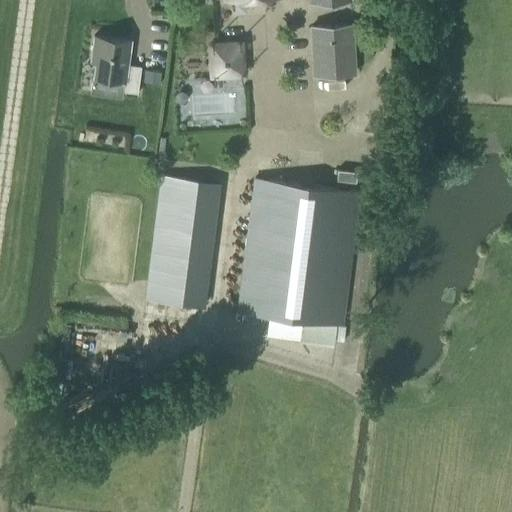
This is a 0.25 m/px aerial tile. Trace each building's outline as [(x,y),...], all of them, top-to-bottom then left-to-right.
[(314,76),(354,73),(351,24),(311,27),(314,76)] [(94,78),(95,78),(122,82),(121,92),(138,95),(142,67),(128,65),(131,41),(95,36),(91,63),(96,63),(94,78)] [(247,75),(246,38),(210,39),(211,76),(247,75)] [(202,307),(215,209),(218,184),(161,177),(145,300),(202,307)] [(341,326),(356,208),(358,191),(254,179),(250,209),(236,313),(341,326)]
